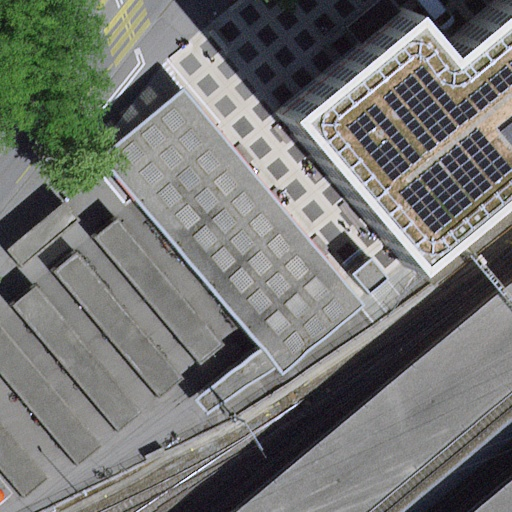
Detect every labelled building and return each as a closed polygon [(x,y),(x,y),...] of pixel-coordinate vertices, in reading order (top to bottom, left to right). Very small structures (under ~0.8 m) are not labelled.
[(275,117),(400,266),(511,172),(511,0),(488,0),(430,49),(400,13),(381,28),(275,117)] [(202,73),(115,145),(277,341),(290,357),(377,286),(202,73)] [(68,201),(17,230),(39,267),(89,238),(68,201)] [(380,230),(356,250),(376,273),(399,254),(380,230)] [(345,511),(511,373),(511,285),(489,304),(239,511),(345,511)] [(268,364),(255,348),(211,383),(218,391),(225,399),(268,364)] [(511,511),(511,486),(480,511),(511,511)]
